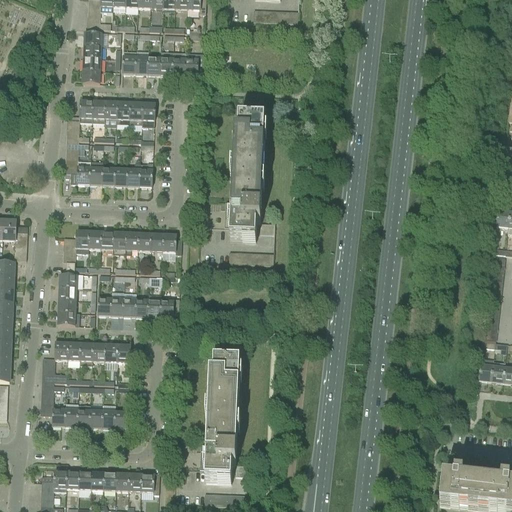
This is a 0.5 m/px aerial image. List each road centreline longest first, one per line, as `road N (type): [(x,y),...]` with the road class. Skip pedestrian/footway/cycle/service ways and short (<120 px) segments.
road 1 (primary): [(358,511),(416,0)]
road 2 (primary): [(377,0),(325,463)]
road 3 (unclassified): [(46,211),(170,216),(178,201),(181,94)]
road 4 (unclassified): [(23,453),(143,458),(153,442),(157,336)]
road 5 (unclassified): [(23,453),(46,211)]
road 6 (unclassified): [(46,211),(67,0)]
